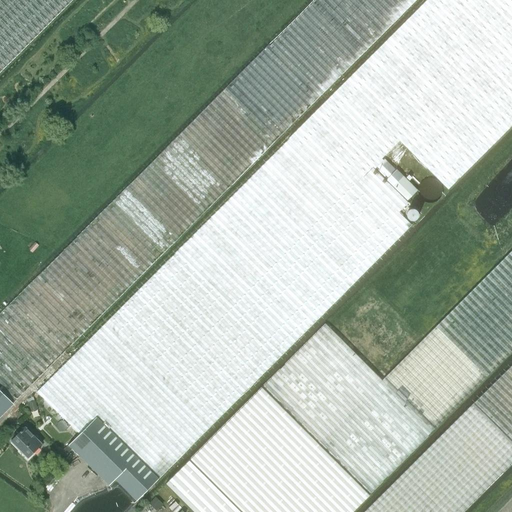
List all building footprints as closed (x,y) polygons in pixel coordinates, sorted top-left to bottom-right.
[(0,404),(6,411),(173,244),(389,27),(416,0),(315,0),(272,44),(269,47),(268,45),(170,144),(10,304),(0,314),(0,404)] [(0,0),(0,72),(29,44),(72,0),(0,0)] [(374,170),(383,160),(382,159),(399,141),(448,190),(511,125),(511,0),(427,0),(338,89),(288,139),(289,140),(279,149),(272,157),(37,392),(71,426),(67,430),(75,439),(96,417),(159,479),(219,418),(411,226),(398,212),(407,202),(406,201),(374,170)] [(406,201),(417,191),(403,177),(396,170),(396,171),(384,160),(383,160),(374,170),(406,201)] [(248,511),(265,496),(281,511),(351,511),(511,351),(511,250),(450,313),(382,381),(379,378),(325,324),(321,329),(272,378),(190,460),(166,484),(194,511),(248,511)] [(462,511),(511,463),(511,364),(426,450),(364,511),(462,511)] [(68,445),(109,485),(115,479),(137,501),(159,479),(96,417),(75,439),(68,445)] [(28,458),(42,444),(25,427),(11,441),(28,458)] [(281,511),(265,496),(248,511),(281,511)] [(155,497),(148,503),(156,511),(163,504),(155,497)]
